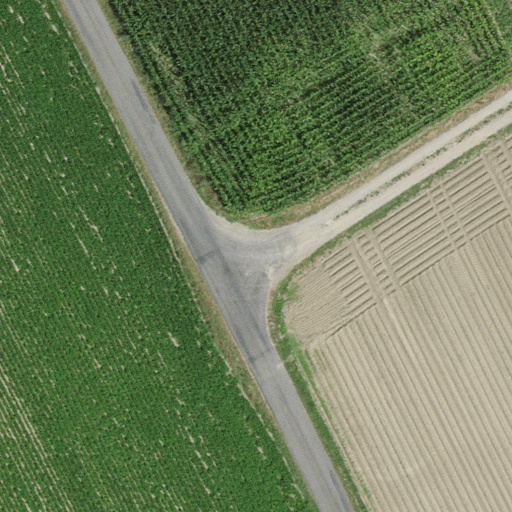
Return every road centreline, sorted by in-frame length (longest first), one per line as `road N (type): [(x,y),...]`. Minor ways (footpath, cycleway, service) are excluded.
road 1 (track): [(65,0),(227,279),(345,511)]
road 2 (track): [(511,96),(227,279)]
